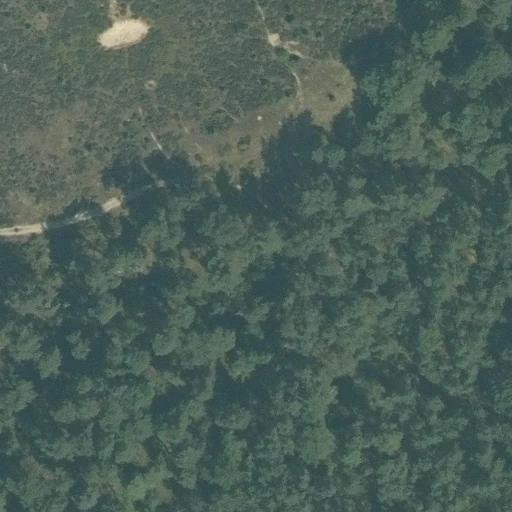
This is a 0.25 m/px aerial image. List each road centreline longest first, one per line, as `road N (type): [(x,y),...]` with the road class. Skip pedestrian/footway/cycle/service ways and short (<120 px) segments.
road 1 (track): [(0,230),(137,200),(187,179),(228,182),(274,210),(328,272)]
road 2 (track): [(328,272),(258,378),(226,511)]
